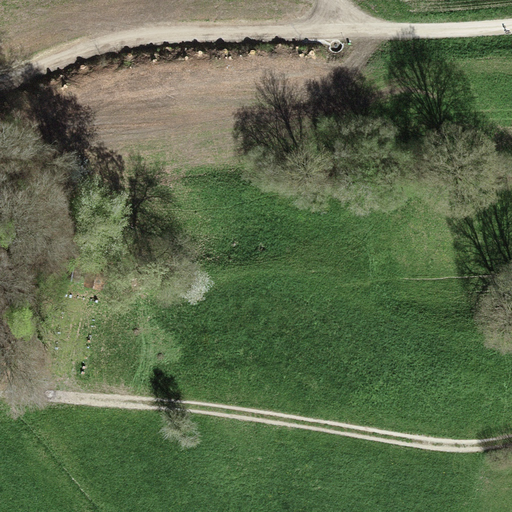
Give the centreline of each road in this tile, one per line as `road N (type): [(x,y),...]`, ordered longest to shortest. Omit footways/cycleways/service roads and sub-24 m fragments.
road 1 (track): [(511,443),(483,449),(0,391)]
road 2 (track): [(0,84),(128,42),(374,34)]
road 3 (track): [(374,34),(511,25)]
